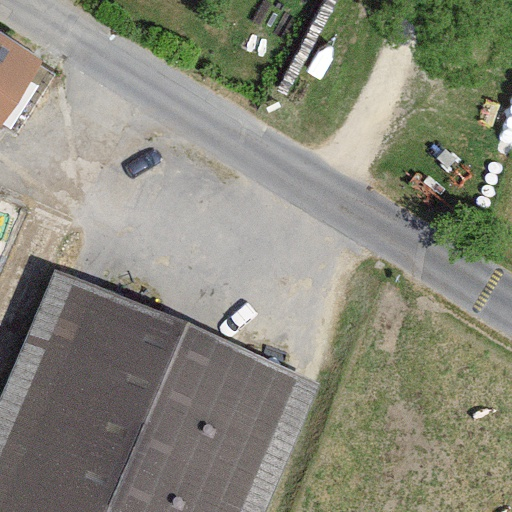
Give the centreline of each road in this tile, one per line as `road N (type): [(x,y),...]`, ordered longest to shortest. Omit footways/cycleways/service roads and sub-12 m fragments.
road 1 (unclassified): [(511,307),(6,0)]
road 2 (track): [(337,201),(408,54),(420,0)]
